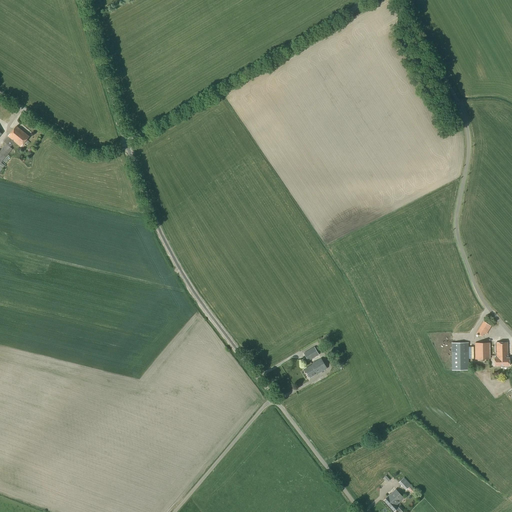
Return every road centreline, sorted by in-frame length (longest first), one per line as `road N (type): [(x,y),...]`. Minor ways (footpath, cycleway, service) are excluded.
road 1 (unclassified): [(511,334),(485,305),(460,242),(468,125),(401,0)]
road 2 (unclassified): [(272,396),(193,292),(126,143)]
road 3 (unclassified): [(126,143),(366,0)]
road 4 (unclassified): [(173,511),(272,396)]
road 5 (unclassified): [(126,143),(81,0)]
road 6 (unclassified): [(360,511),(272,396)]
road 7 (unclassified): [(126,143),(85,150),(0,93)]
